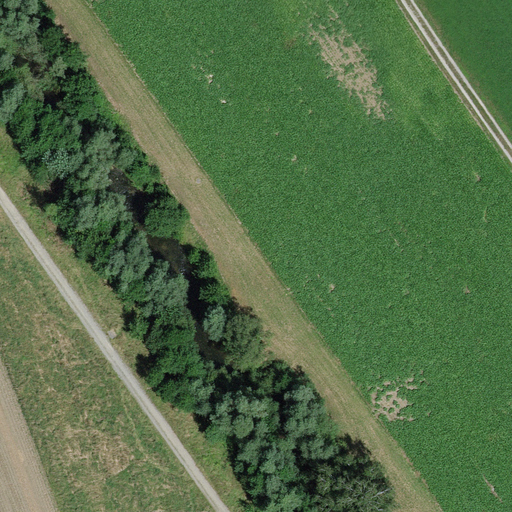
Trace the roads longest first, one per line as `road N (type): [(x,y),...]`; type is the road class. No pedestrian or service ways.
road 1 (track): [(0,198),(220,511)]
road 2 (track): [(511,155),(412,0)]
